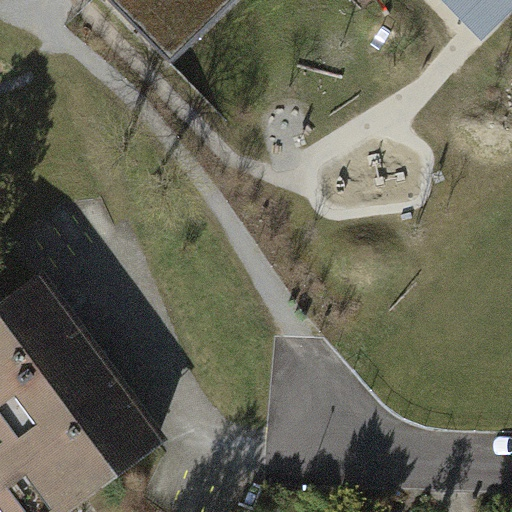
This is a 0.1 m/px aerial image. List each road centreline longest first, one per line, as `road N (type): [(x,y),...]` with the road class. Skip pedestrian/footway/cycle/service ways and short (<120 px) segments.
road 1 (unknown): [(330,441),(274,453),(229,438),(192,406),(101,272)]
road 2 (residential): [(511,467),(330,441)]
